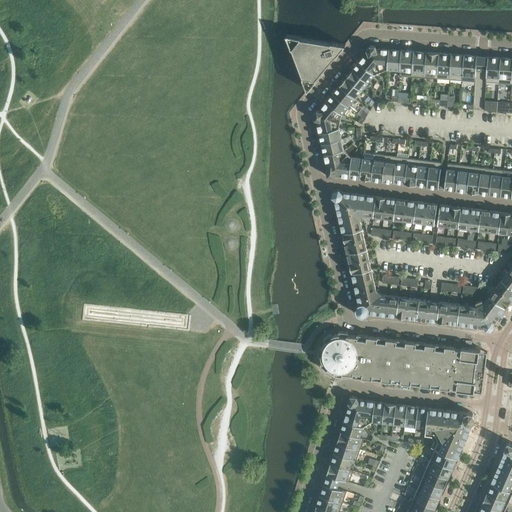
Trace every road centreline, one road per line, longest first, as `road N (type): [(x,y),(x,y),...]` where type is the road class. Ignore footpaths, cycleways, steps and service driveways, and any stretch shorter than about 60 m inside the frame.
road 1 (residential): [(511,42),(365,36),(300,114),(319,183)]
road 2 (residential): [(319,183),(347,316),(504,340)]
road 3 (residential): [(492,401),(342,388),(299,511)]
road 4 (residential): [(511,206),(319,183)]
